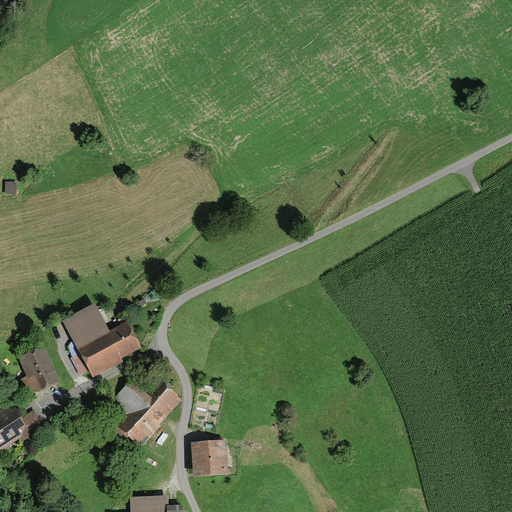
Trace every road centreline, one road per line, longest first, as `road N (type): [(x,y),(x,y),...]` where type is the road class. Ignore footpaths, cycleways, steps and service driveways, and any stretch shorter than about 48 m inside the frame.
road 1 (track): [(511,134),(170,305),(159,335),(182,376),(181,487),(194,511)]
road 2 (unknown): [(161,348),(45,408)]
